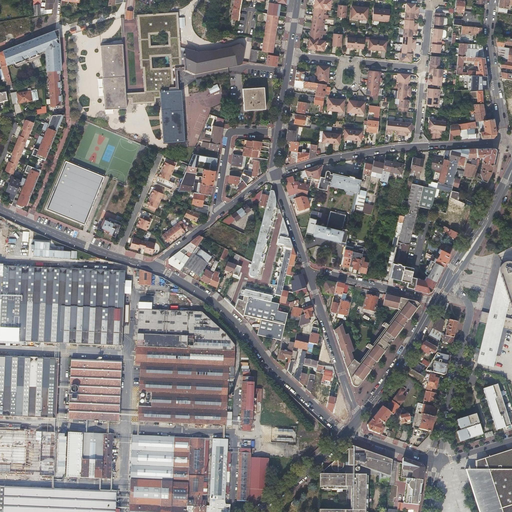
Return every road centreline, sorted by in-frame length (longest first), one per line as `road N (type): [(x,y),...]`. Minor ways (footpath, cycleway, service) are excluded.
road 1 (residential): [(153,267),(209,297),(346,431)]
road 2 (residential): [(308,274),(357,420)]
road 3 (tertiary): [(442,427),(469,312),(451,285)]
road 4 (residential): [(505,145),(487,36),(491,0)]
road 5 (residential): [(418,145),(275,173)]
road 6 (secondary): [(357,420),(435,302)]
road 7 (residential): [(216,214),(231,132),(278,133)]
road 8 (residential): [(435,302),(308,274)]
road 9 (secondary): [(249,511),(346,431)]
road 10 (residential): [(0,208),(116,256)]
